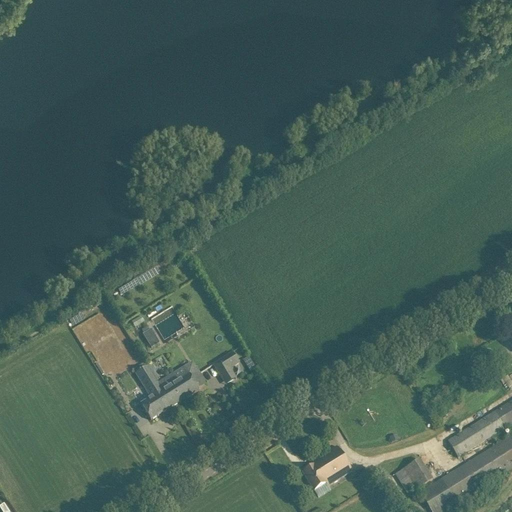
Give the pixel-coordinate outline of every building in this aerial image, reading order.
[(147,328),(142,331),(144,335),(143,335),(151,349),(159,344),(151,330),(149,331),(147,328)] [(233,354),(213,366),(220,376),(229,370),(236,380),(230,370),(239,364),(233,354)] [(247,367),(252,364),(248,358),(243,361),(247,367)] [(145,363),(133,371),(145,391),(147,390),(153,398),(140,405),(145,413),(151,422),(171,409),(156,386),(158,384),(157,382),(152,374),(147,367),(145,363)] [(158,384),(156,386),(171,409),(199,391),(198,390),(189,375),(176,383),(172,376),(165,380),(158,384)] [(462,400),(470,412),(480,406),(481,408),(503,394),(494,380),(462,400)] [(511,436),(419,493),(430,511),(442,511),(511,469),(511,401),(447,442),(457,458),(511,424),(511,436)] [(352,472),(342,456),(337,448),(312,463),(314,466),(303,473),(314,492),(326,485),(328,488),(352,472)] [(395,476),(408,496),(432,481),(424,468),(411,477),(406,469),(395,476)] [(362,472),(358,478),(365,483),(369,478),(362,472)]
